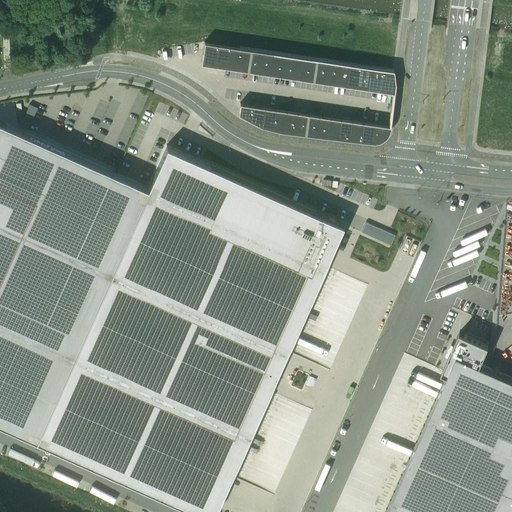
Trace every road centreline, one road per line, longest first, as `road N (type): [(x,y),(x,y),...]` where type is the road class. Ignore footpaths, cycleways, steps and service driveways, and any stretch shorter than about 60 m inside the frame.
road 1 (unclassified): [(261,150),(190,99),(134,73),(46,79)]
road 2 (unclassified): [(0,435),(171,511)]
road 3 (unclassified): [(424,0),(403,163)]
road 4 (unclassified): [(445,168),(462,22)]
road 5 (unclassified): [(261,150),(294,164),(401,177)]
road 6 (unclassified): [(403,163),(261,150)]
